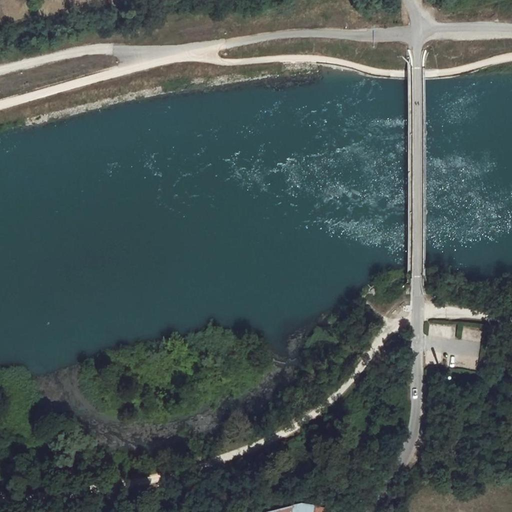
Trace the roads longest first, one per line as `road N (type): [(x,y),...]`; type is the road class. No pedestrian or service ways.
road 1 (track): [(175,50),(302,34),(511,29)]
road 2 (unclassified): [(416,280),(417,19),(409,0)]
road 3 (residential): [(371,511),(412,430),(416,280)]
road 4 (track): [(0,74),(85,52),(175,50)]
